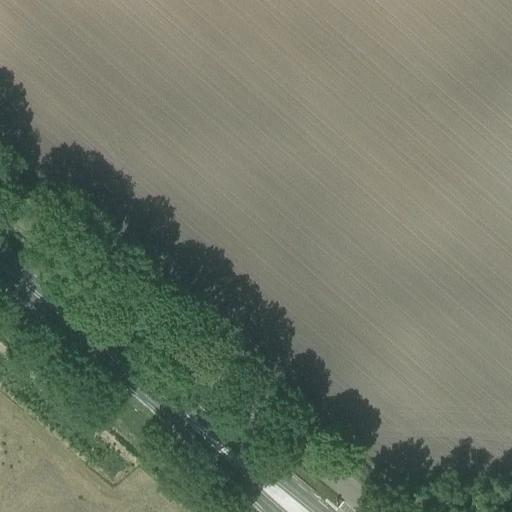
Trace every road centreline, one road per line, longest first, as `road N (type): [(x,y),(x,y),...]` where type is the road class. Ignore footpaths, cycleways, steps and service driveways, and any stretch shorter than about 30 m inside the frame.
road 1 (unclassified): [(358,498),(0,196)]
road 2 (primary): [(160,397),(0,264)]
road 3 (primary): [(322,511),(160,397)]
road 4 (primary): [(160,397),(275,511)]
